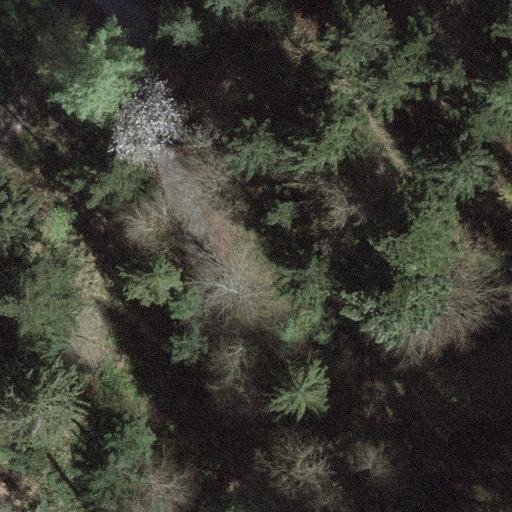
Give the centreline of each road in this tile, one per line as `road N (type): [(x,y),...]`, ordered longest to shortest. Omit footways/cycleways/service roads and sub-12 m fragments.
road 1 (unclassified): [(250,511),(113,0)]
road 2 (track): [(0,155),(115,23)]
